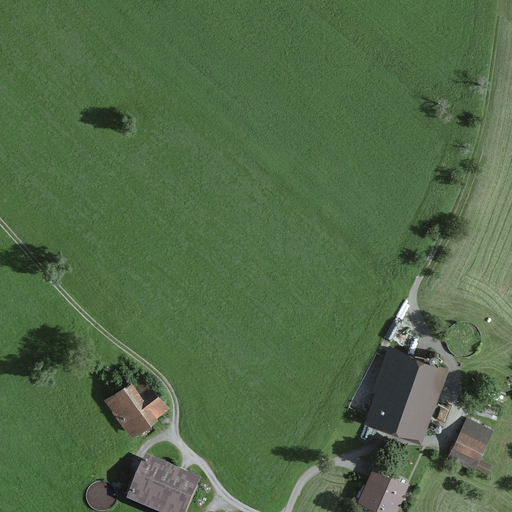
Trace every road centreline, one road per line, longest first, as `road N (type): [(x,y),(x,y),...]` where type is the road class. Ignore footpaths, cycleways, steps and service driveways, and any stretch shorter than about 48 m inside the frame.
road 1 (track): [(456,409),(454,377),(422,332),(412,289),(466,175),(499,0)]
road 2 (track): [(251,511),(227,499),(177,439),(172,392),(0,221)]
road 3 (residential): [(285,511),(309,469),(381,442),(440,436),(456,409)]
